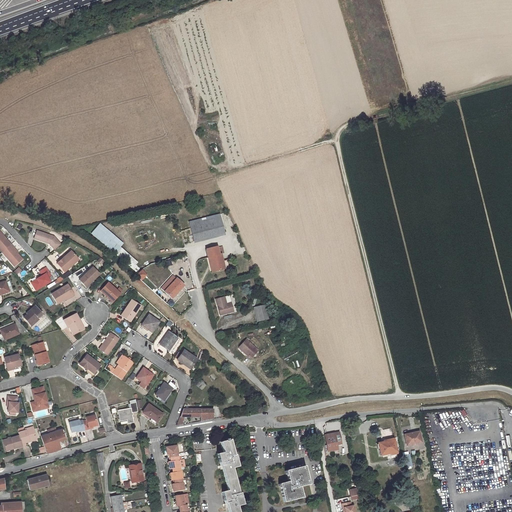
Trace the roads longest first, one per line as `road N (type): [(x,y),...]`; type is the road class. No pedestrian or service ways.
road 1 (track): [(399,397),(339,132),(511,80)]
road 2 (unclassified): [(279,413),(356,398),(511,392)]
road 3 (residential): [(279,413),(207,333),(198,297)]
road 4 (track): [(337,139),(218,172)]
